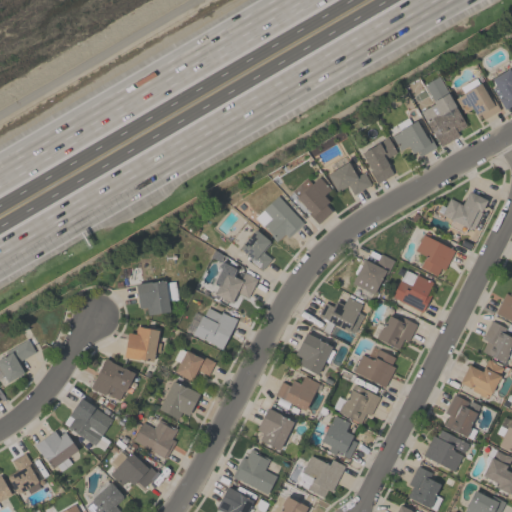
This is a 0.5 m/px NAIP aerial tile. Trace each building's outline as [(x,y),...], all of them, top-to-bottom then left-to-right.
[(511,104),(504,109),(491,88),(495,86),(490,78),(507,68),(508,69),(511,66),(511,104)] [(439,146),(419,111),(432,104),(433,101),(423,84),(437,76),(466,125),(456,131),(458,135),(439,146)] [(454,98),(461,94),(461,93),(462,92),(459,86),(474,77),(478,83),(479,83),(488,98),(491,97),(498,109),(482,119),(479,113),(475,115),(471,108),(463,113),(454,98)] [(395,124),(407,117),(410,123),(415,120),(424,136),(427,135),(434,147),(418,156),(415,151),(411,153),(406,145),(399,150),(390,135),(398,131),(397,130),(398,129),(395,124)] [(384,158),(387,165),(392,173),(376,183),(368,170),(370,169),(360,152),(386,137),(395,152),(384,158)] [(362,171),(370,184),(352,194),(347,185),(342,187),(341,186),(335,190),(325,173),(333,169),(330,164),(343,156),(346,162),(347,161),(355,175),(362,171)] [(310,183),(317,176),(329,189),(322,195),(327,201),(324,204),(330,211),(317,223),(307,213),(308,212),(295,197),(296,196),(291,191),(305,177),(310,183)] [(485,199),(479,211),(480,212),(469,234),(464,231),(463,233),(448,225),(450,220),(448,219),(448,218),(440,214),(440,213),(437,211),(440,205),(444,207),(449,198),(461,204),(468,190),(485,199)] [(287,238),(283,233),(277,239),(275,240),(272,240),(269,237),(271,235),(262,225),(261,226),(253,217),(262,209),(261,208),(277,195),(303,223),(287,238)] [(269,243),(262,251),(270,258),(260,269),(246,258),(248,256),(238,248),(254,228),(269,241),(268,242),(269,243)] [(419,266),(424,255),(414,250),(422,234),(453,250),(443,269),(439,268),(436,275),(419,266)] [(372,294),(350,283),(363,258),(374,264),(380,253),(392,260),(384,276),(382,275),(372,294)] [(231,303),(213,293),(218,284),(214,281),(220,268),(217,266),(220,260),(235,268),(231,275),(239,279),(243,271),(257,278),(247,298),(237,293),(231,303)] [(390,297),(399,279),(400,279),(404,270),(415,275),(416,274),(431,281),(426,293),(429,295),(421,311),(390,297)] [(138,308),(134,284),(163,279),(164,282),(174,280),(177,299),(167,300),(168,311),(147,314),(145,307),(138,308)] [(511,287),(511,322),(493,313),(503,293),(507,295),(511,287)] [(342,305),(346,297),(360,304),(356,312),(362,314),(353,333),(347,330),(347,331),(332,324),(327,334),(320,330),(325,322),(321,320),(322,318),(317,315),(323,302),(332,306),(334,301),(342,305)] [(236,319),(220,349),(214,346),(214,345),(202,338),(201,339),(190,334),(200,314),(202,315),(206,307),(219,313),(220,312),(229,316),(230,315),(236,319)] [(374,337),(368,334),(374,323),(381,327),(387,315),(388,316),(389,314),(395,316),(394,318),(399,321),(401,316),(415,324),(406,341),(402,339),(397,349),(374,337)] [(503,363),(480,351),(486,340),(481,338),(490,320),(504,328),(503,330),(507,332),(506,335),(511,338),(511,340),(506,352),(508,353),(503,363)] [(157,330),(155,342),(159,343),(158,351),(153,350),(152,360),(137,358),(137,359),(122,357),(127,332),(134,333),(136,326),(157,330)] [(293,354),(304,332),(331,345),(329,349),(333,350),(327,362),(323,360),(316,374),(297,364),(300,357),(293,354)] [(0,371),(0,357),(5,355),(3,352),(26,339),(33,351),(16,361),(22,373),(6,382),(0,371)] [(352,371),(361,354),(368,358),(374,347),(393,357),(390,365),(394,367),(383,387),(352,371)] [(191,381),(173,372),(184,349),(196,355),(197,353),(214,361),(207,375),(197,370),(191,381)] [(118,399),(105,393),(104,395),(89,388),(104,357),(110,360),(109,361),(132,373),(124,391),(122,390),(118,399)] [(467,364),(480,370),(486,358),(492,361),(492,362),(502,367),(490,393),(489,393),(487,396),(483,397),(478,394),(470,390),(471,389),(458,382),(467,364)] [(317,383),(303,410),(281,399),(282,398),(278,397),(279,396),(274,393),(280,381),(289,385),(291,379),(299,383),(302,375),(317,383)] [(198,393),(187,415),(180,412),(177,418),(157,408),(171,380),(198,393)] [(359,423),(336,411),(341,402),(342,402),(347,393),(348,393),(352,384),(378,397),(369,415),(364,413),(359,423)] [(465,436),(442,425),(447,415),(443,412),(452,393),(468,401),(465,407),(466,407),(469,400),(478,405),(468,426),(475,430),(470,439),(465,436)] [(112,419),(101,435),(109,440),(102,450),(94,444),(93,445),(66,427),(67,426),(62,423),(79,397),(112,419)] [(255,429),(266,407),(280,414),(279,415),(292,421),(278,449),(258,439),(261,433),(255,429)] [(347,458),(341,455),(342,452),(336,449),(334,454),(326,450),(329,445),(319,440),(328,421),(329,422),(333,414),(348,422),(344,431),(351,434),(349,439),(355,441),(347,458)] [(499,437),(500,435),(494,433),(503,416),(509,419),(511,419),(511,450),(511,452),(497,445),(501,437),(499,437)] [(131,439),(142,421),(152,427),(157,418),(175,428),(170,438),(174,441),(164,458),(131,439)] [(421,455),(431,435),(435,437),(439,429),(467,443),(466,444),(467,445),(465,449),(463,450),(462,452),(454,448),(452,451),(461,455),(453,471),(421,455)] [(77,449),(66,457),(70,463),(60,471),(56,465),(51,468),(34,445),(53,431),(57,436),(63,432),(77,449)] [(510,457),(504,469),(511,473),(511,486),(508,494),(497,488),(499,484),(481,475),(482,472),(482,470),(484,465),(483,460),(490,446),(510,457)] [(230,476),(241,456),(245,458),(250,448),(256,451),(256,452),(268,458),(262,469),(274,476),(265,493),(238,479),(238,480),(230,476)] [(155,472),(142,487),(135,481),(131,485),(126,479),(120,485),(108,474),(114,468),(108,462),(118,450),(124,456),(129,451),(143,464),(144,463),(155,472)] [(37,481),(16,493),(6,477),(17,471),(10,460),(23,452),(33,468),(30,470),(37,481)] [(343,465),(329,491),(326,489),(322,497),(300,485),(302,481),(298,478),(301,472),(300,471),(308,454),(327,464),(330,459),(343,465)] [(428,508),(405,496),(411,486),(406,484),(416,464),(431,472),(428,478),(439,483),(433,494),(440,498),(434,510),(428,507),(428,508)] [(88,511),(83,506),(91,499),(90,498),(91,497),(89,494),(100,484),(97,482),(103,477),(108,482),(109,481),(123,497),(114,505),(120,511),(88,511)] [(0,479),(9,494),(0,499),(0,479)] [(215,508),(226,486),(239,493),(239,494),(251,500),(245,511),(220,511),(221,511),(215,508)] [(462,511),(464,508),(463,508),(473,489),(489,497),(490,495),(504,502),(498,511),(462,511)] [(307,508),(305,511),(277,511),(281,505),(280,504),(285,495),(298,502),(306,506),(305,507),(307,508)] [(58,511),(73,503),(78,511),(58,511)]
